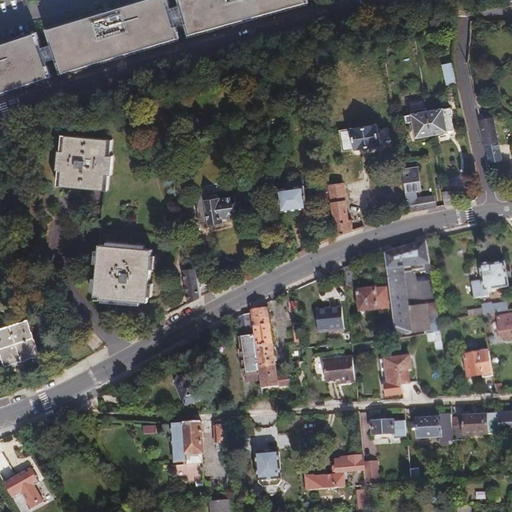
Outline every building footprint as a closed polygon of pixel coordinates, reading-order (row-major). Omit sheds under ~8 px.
[(181,37),(169,0),(146,0),(53,28),(66,71),(123,54),(181,37)] [(308,2),(307,0),(183,0),(193,34),(250,18),(308,2)] [(0,92),(54,75),(40,32),(0,45),(0,92)] [(453,82),(449,64),(442,66),(446,83),(453,82)] [(440,108),(424,111),(429,136),(445,133),(445,131),(450,130),(447,115),(448,115),(447,108),(441,109),(440,108)] [(429,136),(424,111),(409,114),(410,115),(403,116),(404,123),(411,122),(414,138),(429,136)] [(478,121),(486,163),(500,160),(491,118),(478,121)] [(375,126),(338,131),(341,150),(378,145),(375,126)] [(111,139),(67,136),(66,151),(60,150),(58,170),(64,170),(63,186),(107,190),(108,174),(114,174),(115,155),(110,154),(111,139)] [(410,212),(437,207),(435,196),(417,199),(416,191),(422,190),(419,172),(407,174),(406,170),(403,170),(410,212)] [(327,186),(327,182),(320,183),(320,186),(314,186),(316,199),(321,199),(322,202),(329,201),(327,186)] [(335,235),(350,230),(348,219),(346,219),(340,184),(327,186),(329,201),(335,235)] [(302,185),(276,189),(279,212),(305,208),(302,185)] [(446,206),(454,205),(452,192),(444,193),(446,206)] [(210,197),(208,195),(201,196),(200,199),(203,223),(214,222),(214,223),(225,222),(225,218),(240,216),(237,197),(210,201),(210,197)] [(401,303),(396,267),(422,264),(423,273),(429,272),(423,241),(381,254),(392,335),(426,330),(422,304),(405,307),(404,302),(401,303)] [(153,250),(102,246),(98,299),(149,304),(153,250)] [(506,287),(502,263),(490,265),(490,264),(477,266),(480,283),(469,285),(472,299),(486,296),(485,290),(506,287)] [(185,273),(189,303),(202,296),(199,278),(197,264),(193,264),(195,272),(185,273)] [(351,286),(349,268),(340,271),(342,287),(351,286)] [(199,278),(202,296),(214,291),(211,276),(199,278)] [(385,307),(382,288),(372,289),(372,288),(354,291),(357,311),(361,311),(361,313),(367,312),(367,310),(373,309),(385,307)] [(483,315),(506,311),(505,303),(490,306),(490,304),(480,305),(481,309),(472,310),(473,316),(481,315),(483,315)] [(288,314),(296,313),(296,310),(296,304),(287,305),(288,314)] [(248,314),(265,310),(264,305),(248,313),(248,314)] [(427,306),(428,314),(435,313),(434,305),(427,306)] [(341,329),(339,308),(314,311),(316,331),(341,329)] [(256,369),(273,367),(265,310),(248,314),(256,369)] [(511,310),(506,311),(483,315),(485,323),(496,322),(499,338),(511,336),(511,310)] [(245,384),(258,383),(256,369),(248,314),(248,313),(235,320),(243,377),(245,379),(245,384)] [(431,334),(439,333),(437,320),(435,313),(428,314),(431,334)] [(19,324),(13,326),(18,343),(36,337),(30,321),(19,324)] [(292,344),(299,343),(297,324),(290,325),(292,344)] [(0,330),(0,347),(0,349),(18,343),(13,326),(5,328),(0,330)] [(435,352),(442,351),(439,333),(431,334),(425,335),(426,343),(433,342),(435,352)] [(4,359),(6,368),(34,359),(42,356),(36,337),(18,343),(0,349),(4,359)] [(481,377),(491,376),(487,351),(463,356),(467,378),(481,375),(481,377)] [(333,386),(353,383),(350,357),(321,361),(324,384),(333,382),(333,386)] [(385,385),(382,386),(383,396),(399,394),(398,385),(405,384),(404,371),(408,371),(406,358),(382,360),(382,361),(385,385)] [(295,365),(298,387),(307,386),(304,363),(295,365)] [(258,383),(259,391),(276,388),(273,367),(256,369),(258,383)] [(183,384),(181,379),(174,381),(173,386),(174,386),(179,401),(180,401),(182,407),(204,399),(202,392),(195,395),(193,389),(195,388),(192,381),(191,381),(183,384)] [(511,412),(496,414),(496,433),(511,431),(511,412)] [(461,419),(450,419),(451,437),(496,434),(496,433),(496,414),(483,415),(482,417),(461,418),(461,419)] [(450,419),(450,415),(436,416),(437,419),(416,421),(417,438),(437,438),(438,443),(451,442),(451,437),(450,419)] [(402,433),(402,421),(369,423),(370,435),(402,433)] [(211,444),(221,443),(219,422),(215,423),(213,424),(213,426),(210,426),(211,444)] [(198,424),(171,425),(172,426),(159,427),(159,438),(170,437),(171,464),(183,464),(183,462),(187,462),(187,456),(199,455),(198,424)] [(284,447),(292,446),(291,433),(283,433),(284,447)] [(280,453),(257,454),(260,484),(264,488),(279,487),(282,483),(280,453)] [(305,479),(306,493),(343,490),(342,482),(346,482),(345,474),(361,473),(360,463),(360,458),(339,460),(339,462),(334,462),(335,470),(332,471),(332,477),(313,479),(313,478),(305,479)] [(379,482),(377,461),(360,463),(363,484),(379,482)] [(408,468),(409,482),(417,481),(416,468),(408,468)] [(32,505),(40,502),(31,486),(36,483),(28,469),(13,478),(1,485),(11,502),(21,497),(26,505),(29,506),(32,505)] [(0,482),(1,485),(13,478),(12,475),(0,482)] [(207,480),(207,492),(236,490),(234,478),(207,480)] [(369,489),(358,490),(359,511),(361,511),(370,511),(369,489)] [(40,503),(40,502),(32,505),(29,506),(26,505),(29,510),(40,503)] [(225,511),(224,502),(208,504),(209,511),(225,511)]
